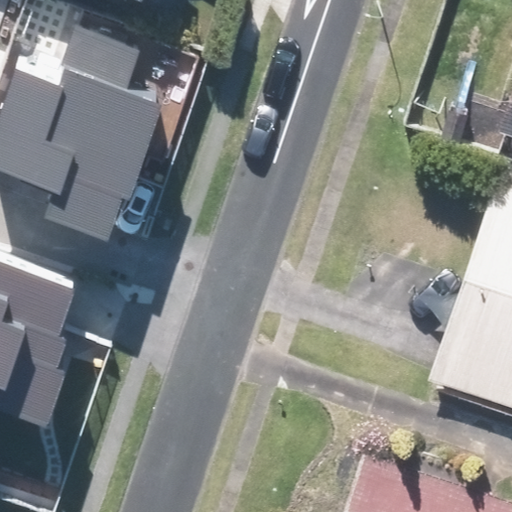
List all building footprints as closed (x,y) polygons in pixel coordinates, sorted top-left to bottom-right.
[(20,57),(0,108),(0,135),(63,160),(53,184),(118,209),(169,78),(136,66),(151,27),(85,2),(57,72),(20,57)] [(511,83),(498,128),(511,132),(511,83)] [(511,164),(496,159),(426,368),(511,396),(511,164)] [(0,381),(52,399),(71,344),(54,339),(78,266),(0,240),(0,381)] [(511,511),(511,493),(366,441),(340,511),(511,511)]
